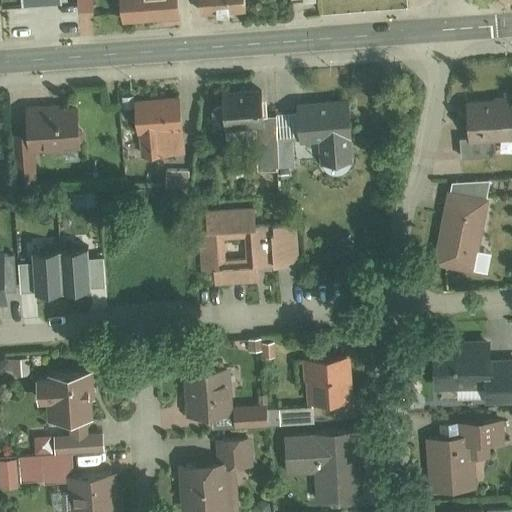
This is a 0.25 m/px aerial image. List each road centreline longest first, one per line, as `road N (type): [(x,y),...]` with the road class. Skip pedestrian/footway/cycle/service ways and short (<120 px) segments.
road 1 (secondary): [(447,31),(0,64)]
road 2 (residential): [(447,31),(396,308)]
road 3 (residential): [(144,328),(396,308)]
road 4 (residential): [(396,308),(406,511)]
road 5 (residential): [(144,328),(152,511)]
